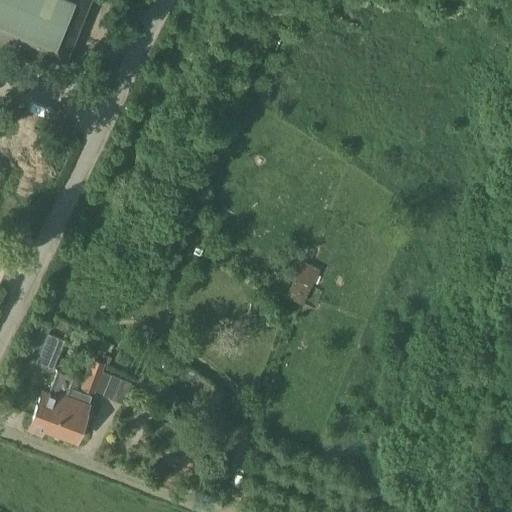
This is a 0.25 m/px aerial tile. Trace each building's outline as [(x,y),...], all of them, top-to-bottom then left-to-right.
[(0,0),(0,37),(63,64),(89,0),(0,0)] [(305,300),(320,266),(302,258),(288,293),(305,300)] [(57,317),(53,325),(62,329),(65,321),(57,317)] [(41,322),(29,351),(39,355),(36,362),(52,368),(64,339),(47,333),(50,325),(41,322)] [(103,354),(100,360),(108,363),(111,357),(103,354)] [(93,391),(94,389),(103,393),(102,394),(122,403),(131,382),(110,374),(101,370),(104,362),(91,357),(80,387),(93,391)] [(75,438),(91,394),(68,386),(72,375),(56,369),(47,391),(43,389),(32,416),(44,420),(42,426),(75,438)] [(183,449),(208,458),(213,444),(189,436),(183,449)]
